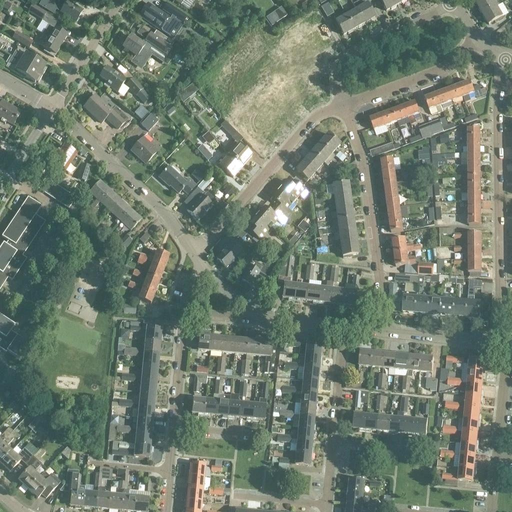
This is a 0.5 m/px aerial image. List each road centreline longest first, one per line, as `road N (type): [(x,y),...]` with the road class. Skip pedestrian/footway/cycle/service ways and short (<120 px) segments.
road 1 (residential): [(498,339),(504,60)]
road 2 (residential): [(382,332),(363,162),(344,105)]
road 3 (residential): [(192,252),(301,126),(344,105)]
road 4 (residential): [(192,252),(168,219),(51,109)]
road 5 (residential): [(451,3),(342,67),(336,84),(344,105)]
road 6 (residential): [(344,105),(445,67),(475,40)]
road 7 (residential): [(122,0),(51,109)]
road 8 (residential): [(496,459),(506,339)]
